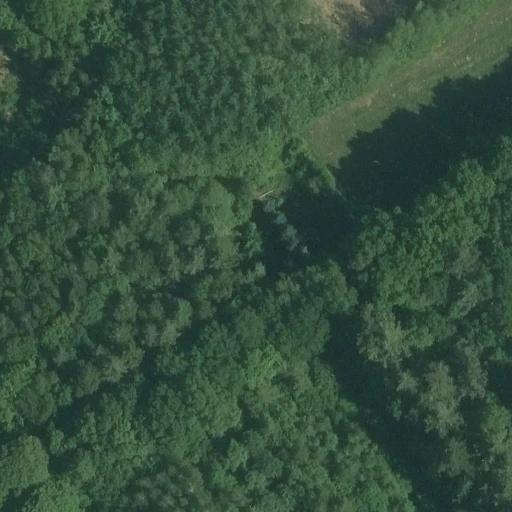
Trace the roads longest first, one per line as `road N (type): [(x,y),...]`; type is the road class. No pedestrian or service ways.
road 1 (track): [(511,191),(5,505)]
road 2 (track): [(194,393),(269,511)]
